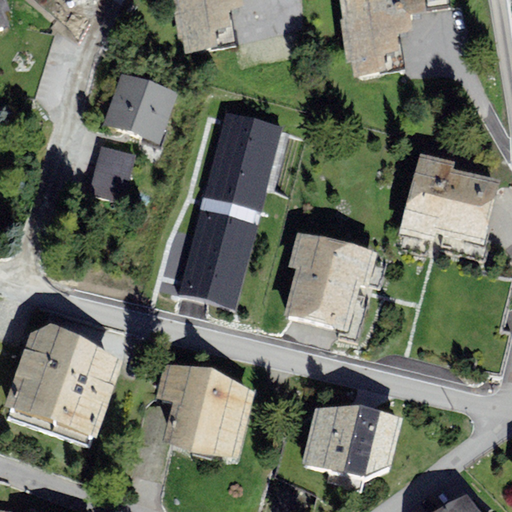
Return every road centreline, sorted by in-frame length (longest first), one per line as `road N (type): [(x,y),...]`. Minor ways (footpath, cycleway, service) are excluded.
road 1 (residential): [(511,412),(105,315),(16,283)]
road 2 (residential): [(16,283),(106,0)]
road 3 (residential): [(384,511),(511,416)]
road 4 (residential): [(116,511),(0,468)]
